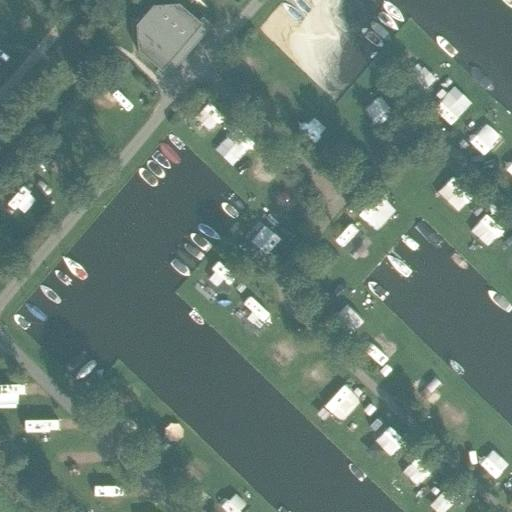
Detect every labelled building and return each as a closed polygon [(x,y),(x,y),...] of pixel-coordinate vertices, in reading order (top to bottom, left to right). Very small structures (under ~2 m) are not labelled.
[(161,73),(201,26),(177,6),(151,8),(135,27),(137,52),(161,73)] [(113,72),(117,67),(108,61),(105,65),(113,72)] [(201,132),(218,107),(203,97),(187,122),(201,132)] [(437,190),(458,212),(475,195),(454,173),(437,190)] [(379,191),(359,212),(377,229),(397,208),(379,191)] [(343,246),(359,223),(351,217),(335,241),(343,246)] [(212,300),(236,276),(220,260),(196,283),(212,300)] [(344,383),(324,404),(341,420),(361,399),(344,383)] [(400,466),(413,480),(427,467),(414,453),(400,466)]
